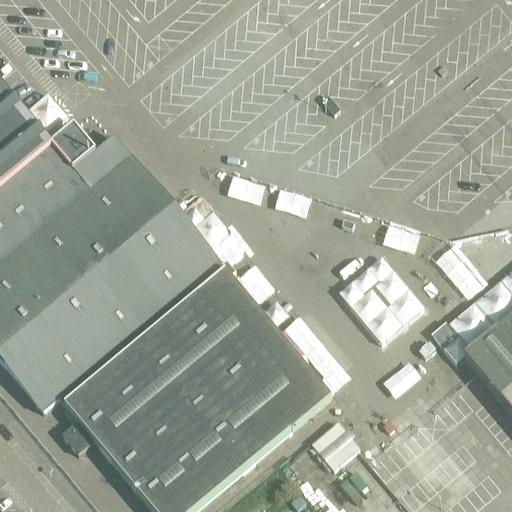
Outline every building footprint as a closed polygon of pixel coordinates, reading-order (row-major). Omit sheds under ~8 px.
[(0,272),(92,196),(132,163),(114,142),(97,157),(75,130),(53,149),(0,85),(0,272)] [(324,104),(336,118),(340,114),(328,100),(324,104)] [(220,270),(132,163),(92,196),(0,272),(0,364),(44,417),(60,404),(220,270)] [(229,198),(308,219),(313,201),(234,179),(229,198)] [(343,213),(339,231),(371,238),(375,219),(343,213)] [(399,251),(429,261),(435,242),(406,232),(399,251)] [(380,348),(427,313),(386,259),(339,295),(380,348)] [(227,267),(222,271),(220,270),(60,404),(150,511),(200,511),(331,403),(231,282),(236,278),(227,267)] [(511,323),(465,363),(511,418),(511,323)] [(411,365),(385,385),(397,399),(422,379),(411,365)] [(360,453),(338,427),(312,449),(334,475),(360,453)] [(78,459),(90,449),(75,431),(63,441),(78,459)]
